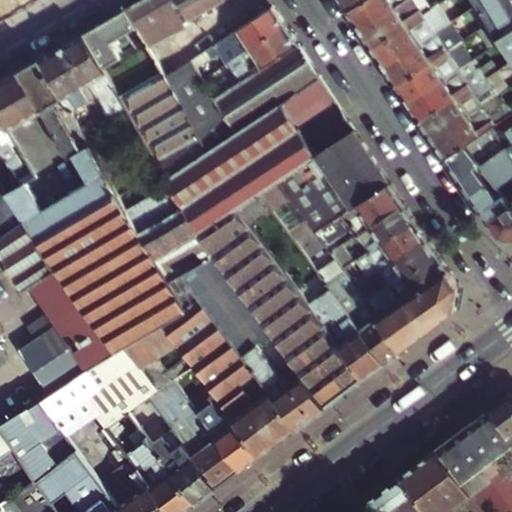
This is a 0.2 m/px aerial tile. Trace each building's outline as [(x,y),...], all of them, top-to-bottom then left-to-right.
[(223,0),(140,0),(129,7),(152,46),(192,22),(191,19),(223,0)] [(366,0),(343,0),(351,11),(366,0)] [(366,0),(351,11),(362,28),(404,0),(366,0)] [(374,46),(444,0),(404,0),(362,28),(374,46)] [(386,64),(436,31),(432,24),(453,10),(447,0),(444,0),(374,46),(386,64)] [(511,0),(476,0),(500,37),(511,29),(511,0)] [(288,23),(275,2),(191,58),(196,66),(219,51),(221,55),(247,38),(252,46),(288,23)] [(129,7),(86,32),(128,105),(138,123),(132,127),(136,135),(132,138),(135,143),(146,138),(168,176),(209,148),(167,74),(152,46),(129,7)] [(301,42),(288,23),(252,46),(258,54),(235,69),(236,73),(228,78),(233,87),(301,42)] [(398,82),(464,39),(457,28),(452,31),(448,23),(436,31),(386,64),(398,82)] [(511,29),(500,37),(502,41),(511,55),(511,29)] [(86,32),(69,41),(90,81),(108,117),(128,105),(86,32)] [(410,101),(473,60),(468,53),(475,48),(468,36),(464,39),(398,82),(410,101)] [(69,41),(59,47),(81,86),(90,81),(69,41)] [(243,127),(323,76),(301,42),(233,87),(216,98),(229,117),(233,114),(243,127)] [(81,86),(59,47),(42,57),(72,110),(89,100),(81,86)] [(22,69),(45,111),(68,150),(77,145),(79,150),(91,144),(88,139),(72,110),(42,57),(22,69)] [(191,58),(167,74),(209,148),(243,127),(233,114),(229,117),(216,98),(204,78),(196,66),(191,58)] [(493,59),(482,66),(488,76),(500,69),(493,59)] [(423,119),(488,76),(482,66),(481,64),(477,67),(473,60),(410,101),(423,119)] [(435,137),(496,97),(491,90),(511,76),(511,60),(500,69),(488,76),(423,119),(435,137)] [(0,108),(12,130),(45,111),(22,69),(0,81),(0,108)] [(323,76),(243,127),(209,148),(168,176),(173,184),(200,232),(239,206),(261,191),(280,179),(318,154),(299,124),(338,98),(323,76)] [(500,103),(496,97),(435,137),(447,156),(467,143),(492,127),(511,113),(511,112),(504,101),(500,103)] [(0,108),(0,149),(12,171),(22,165),(24,164),(10,139),(16,136),(12,130),(0,108)] [(511,145),(511,113),(492,127),(503,141),(508,148),(511,145)] [(482,164),(488,160),(484,155),(503,141),(492,127),(467,143),(482,164)] [(392,181),(357,128),(318,154),(280,179),(317,230),(392,181)] [(494,180),(482,164),(467,143),(447,156),(472,194),(494,180)] [(20,186),(3,195),(20,224),(6,233),(0,238),(0,243),(27,288),(59,268),(117,351),(127,345),(164,322),(203,298),(184,272),(168,281),(128,210),(91,144),(79,150),(77,145),(68,150),(70,155),(75,152),(90,179),(42,207),(28,181),(20,186)] [(12,171),(0,149),(0,174),(1,176),(4,174),(8,179),(14,176),(12,171)] [(482,164),(494,180),(511,204),(511,173),(499,157),(491,163),(488,160),(482,164)] [(26,170),(22,165),(12,171),(14,176),(20,186),(28,181),(38,175),(33,166),(26,170)] [(511,236),(511,204),(494,180),(472,194),(501,237),(511,236)] [(359,233),(406,202),(392,181),(317,230),(327,244),(354,226),(359,233)] [(200,232),(173,184),(128,210),(168,281),(184,272),(214,255),(200,232)] [(268,200),(261,191),(239,206),(246,215),(268,200)] [(20,224),(3,195),(2,193),(0,193),(0,222),(6,233),(20,224)] [(417,218),(406,202),(359,233),(363,239),(337,256),(344,266),(357,258),(417,218)] [(306,296),(246,215),(239,206),(200,232),(214,255),(215,254),(272,331),(327,405),(365,376),(319,314),(306,296)] [(370,273),(428,235),(417,218),(357,258),(368,274),(370,273)] [(381,289),(439,251),(428,235),(370,273),(381,289)] [(27,288),(0,243),(0,362),(23,347),(52,392),(80,374),(117,351),(59,268),(27,288)] [(327,280),(306,251),(299,256),(313,275),(307,280),(314,290),(327,280)] [(379,314),(450,268),(439,251),(381,289),(367,298),(379,314)] [(215,254),(214,255),(184,272),(203,298),(244,353),(257,344),(256,342),(272,331),(215,254)] [(460,283),(450,268),(379,314),(404,348),(455,309),(460,283)] [(327,307),(319,314),(365,376),(386,360),(343,302),(327,280),(314,290),(327,307)] [(361,289),(343,302),(386,360),(404,348),(379,314),(367,298),(361,289)] [(314,290),(306,296),(319,314),(327,307),(314,290)] [(203,298),(164,322),(196,365),(211,385),(262,453),(298,426),(244,353),(203,298)] [(161,390),(176,379),(196,365),(164,322),(127,345),(161,390)] [(257,344),(244,353),(298,426),(327,405),(272,331),(256,342),(257,344)] [(80,374),(102,409),(93,430),(137,490),(119,503),(125,511),(173,511),(109,426),(131,411),(151,397),(161,390),(127,345),(117,351),(80,374)] [(67,433),(102,409),(80,374),(52,392),(41,398),(67,433)] [(262,453),(211,385),(199,393),(207,403),(199,409),(218,435),(242,467),(262,453)] [(486,511),(511,511),(511,392),(510,393),(439,446),(486,511)] [(151,397),(131,411),(155,443),(174,428),(169,420),(151,397)] [(41,398),(2,422),(17,446),(28,462),(39,478),(64,511),(125,511),(119,503),(67,433),(41,398)] [(193,401),(169,420),(174,428),(188,418),(207,443),(218,435),(199,409),(193,401)] [(155,443),(131,411),(109,426),(173,511),(182,511),(198,500),(155,443)] [(188,418),(174,428),(218,486),(242,467),(218,435),(207,443),(188,418)] [(0,457),(17,446),(2,422),(0,423),(0,457)] [(174,428),(155,443),(198,500),(218,486),(174,428)] [(17,446),(0,457),(9,471),(14,471),(28,462),(17,446)] [(486,511),(439,446),(402,474),(430,511),(486,511)] [(430,511),(402,474),(351,511),(430,511)] [(64,511),(39,478),(18,492),(33,511),(64,511)] [(33,511),(18,492),(0,503),(0,511),(33,511)]
